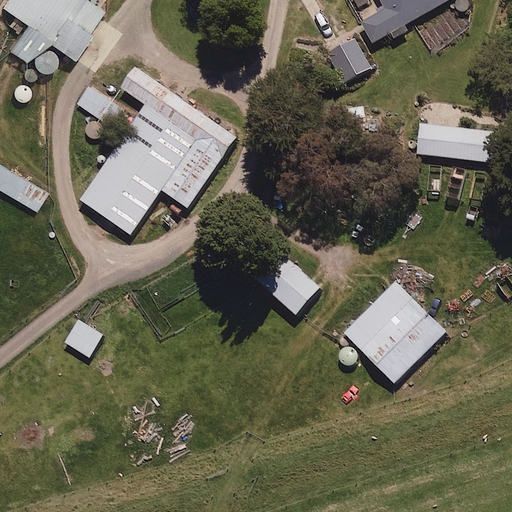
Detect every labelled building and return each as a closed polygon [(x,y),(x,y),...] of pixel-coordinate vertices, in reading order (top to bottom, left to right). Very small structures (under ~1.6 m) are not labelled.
[(26,62),(51,42),(54,44),(53,46),(73,60),(106,14),(85,0),(13,0),(6,10),(27,24),(9,50),(26,62)] [(365,23),(377,45),(394,36),(397,41),(410,33),(407,28),(457,0),(381,0),(387,11),(365,23)] [(373,71),(358,42),(330,57),(346,86),(373,71)] [(46,48),(33,58),(33,61),(33,64),(33,66),(34,68),(36,70),(37,71),(39,72),(41,73),(43,74),(46,74),(48,74),(50,73),(52,72),(54,71),(55,69),(57,67),(58,65),(58,63),(58,61),(58,59),(57,57),(56,55),(55,53),(54,51),(52,50),(50,49),(46,48)] [(147,109),(141,118),(83,203),(133,237),(164,193),(190,211),(238,141),(137,70),(122,91),(147,109)] [(91,86),(78,105),(112,129),(125,111),(91,86)] [(500,135),(422,126),(419,157),(496,165),(500,135)] [(5,168),(0,176),(0,190),(35,212),(47,194),(5,168)] [(323,291),(284,257),(260,284),(300,318),(323,291)] [(448,335),(399,285),(347,336),(397,386),(448,335)] [(105,338),(81,323),(67,345),(91,360),(105,338)]
